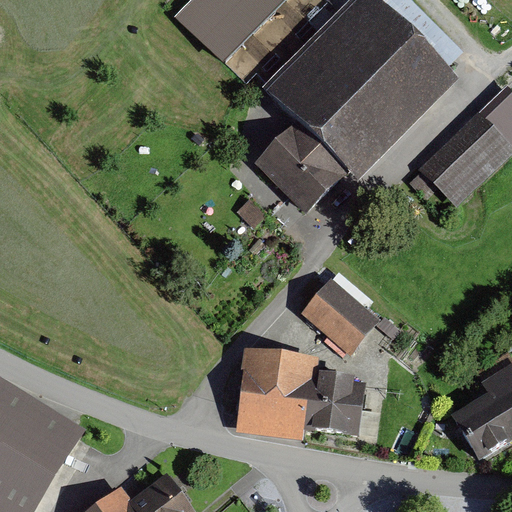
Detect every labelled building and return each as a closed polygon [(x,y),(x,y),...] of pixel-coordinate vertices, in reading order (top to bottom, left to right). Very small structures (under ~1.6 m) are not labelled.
[(197,0),(176,22),(224,69),(293,0),(197,0)] [(448,75),(372,0),(356,0),(263,93),(297,127),(350,179),(360,189),(461,87),(448,75)] [(406,0),(372,0),(448,75),(465,57),(406,0)] [(480,116),(511,149),(511,94),(507,90),(480,116)] [(437,192),(458,213),(511,161),(511,149),(480,116),(420,174),(422,176),(437,192)] [(307,221),(350,179),(297,127),(255,169),(307,221)] [(437,192),(422,176),(411,187),(427,202),(437,192)] [(302,320),(352,363),(382,327),(333,285),(302,320)] [(356,384),(320,379),(322,364),(245,354),(242,375),(245,376),(239,418),(307,427),(306,436),(359,443),(366,391),(355,389),(356,384)] [(480,466),(511,446),(511,361),(508,355),(475,376),(489,399),(452,421),(480,466)] [(0,511),(40,511),(86,438),(0,384),(0,511)] [(306,436),(307,427),(239,418),(237,437),(304,446),(306,436)] [(190,511),(167,480),(132,506),(122,493),(96,511),(190,511)]
